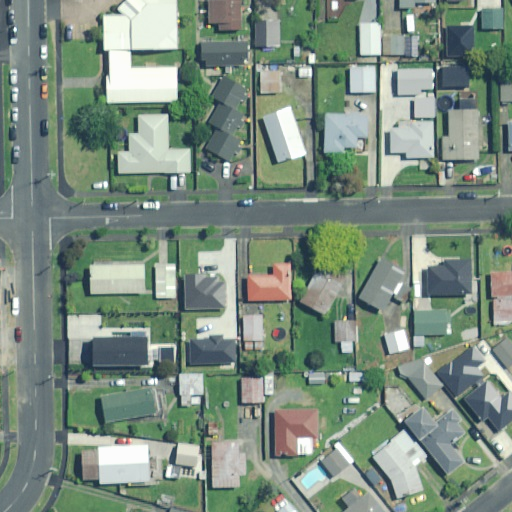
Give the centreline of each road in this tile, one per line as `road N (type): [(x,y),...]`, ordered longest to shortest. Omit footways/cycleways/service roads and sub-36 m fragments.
road 1 (residential): [(32,217),(511,208)]
road 2 (residential): [(32,217),(35,450),(25,486),(3,511)]
road 3 (residential): [(29,0),(32,217)]
